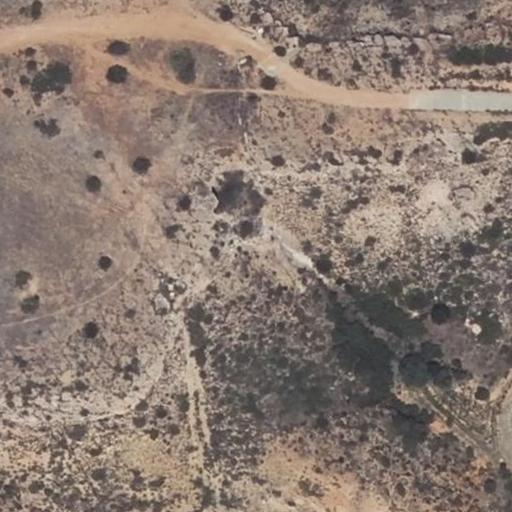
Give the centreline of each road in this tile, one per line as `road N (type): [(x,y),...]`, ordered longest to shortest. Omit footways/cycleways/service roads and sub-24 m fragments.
road 1 (track): [(511,100),(394,100),(295,77),(224,38),(185,0)]
road 2 (track): [(224,38),(101,26),(24,38),(0,50)]
